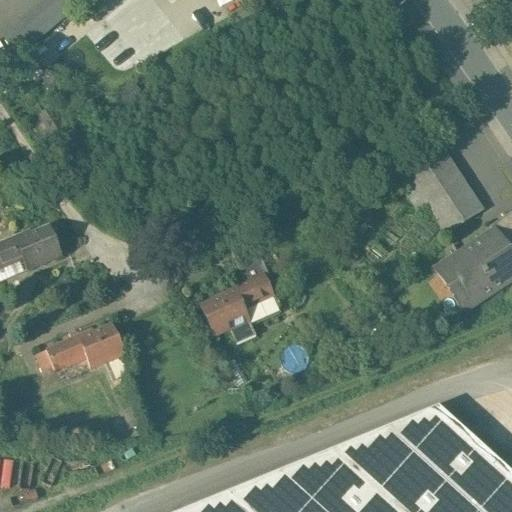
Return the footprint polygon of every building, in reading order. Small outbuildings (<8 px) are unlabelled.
[(86,3),(83,0),(42,0),(2,34),(22,57),(86,3)] [(511,0),(510,0),(503,6),(511,16),(511,0)] [(51,110),(40,117),(51,134),(61,127),(51,110)] [(442,153),(404,178),(440,233),(478,208),(442,153)] [(486,227),(492,235),(507,257),(511,253),(511,217),(508,212),(486,227)] [(267,276),(245,226),(223,236),(245,286),(263,278),(267,276)] [(30,238),(28,234),(0,246),(0,270),(22,261),(26,271),(60,257),(48,230),(30,238)] [(511,264),(507,257),(492,235),(436,273),(460,309),(511,272),(511,264)] [(245,286),(217,299),(219,302),(201,310),(213,337),(228,330),(246,322),(246,321),(242,313),(273,298),(263,278),(245,286)] [(273,298),(242,313),(246,321),(247,320),(251,327),(280,314),(277,308),(277,307),(278,306),(277,304),(276,305),(273,298)] [(246,322),(228,330),(235,346),(255,337),(251,327),(247,320),(246,321),(246,322)] [(91,332),(45,352),(54,373),(85,360),(89,370),(123,355),(111,328),(93,336),(91,332)] [(54,373),(45,352),(36,356),(44,377),(54,373)] [(511,511),(511,475),(439,405),(180,511),(511,511)]
